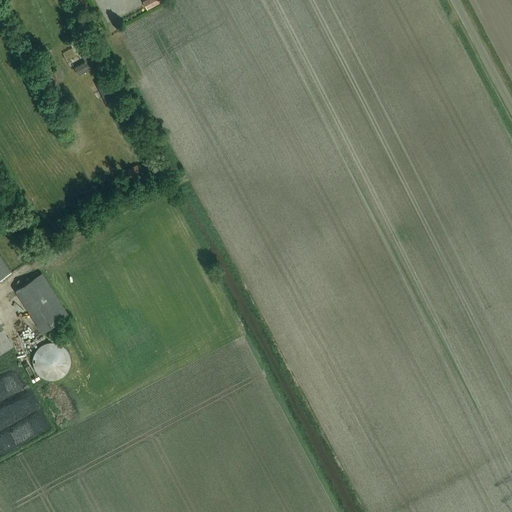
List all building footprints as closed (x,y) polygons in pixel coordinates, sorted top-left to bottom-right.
[(91,69),(98,65),(94,57),(93,58),(89,51),(81,56),(85,63),(74,69),(78,76),(81,75),(91,69)] [(104,81),(96,85),(107,105),(115,101),(104,81)] [(62,93),(57,95),(60,102),(65,99),(62,93)] [(141,174),(137,165),(132,168),(136,177),(141,174)] [(0,279),(10,273),(0,257),(0,279)] [(16,288),(40,333),(51,327),(50,324),(68,315),(46,272),(16,288)] [(0,325),(0,354),(13,347),(0,325)] [(38,348),(36,350),(35,352),(33,355),(32,359),(32,361),(32,363),(33,367),(34,370),(36,373),(38,376),(41,378),(46,380),(50,380),(54,380),(57,380),(61,378),(64,376),(67,373),(68,370),(70,366),(70,364),(70,361),(70,357),(69,355),(67,351),(64,348),(61,345),(56,343),(52,342),(48,343),(44,344),(41,346),(38,348)]
